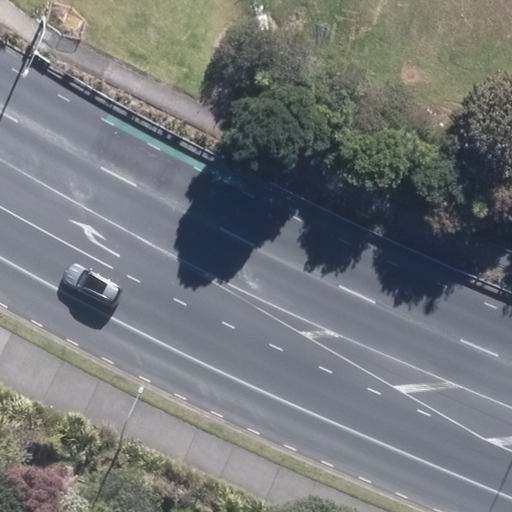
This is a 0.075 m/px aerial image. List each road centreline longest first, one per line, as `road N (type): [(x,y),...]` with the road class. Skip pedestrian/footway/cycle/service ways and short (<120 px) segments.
road 1 (primary): [(0,101),(175,204),(511,350)]
road 2 (primary): [(511,501),(402,455),(0,254)]
